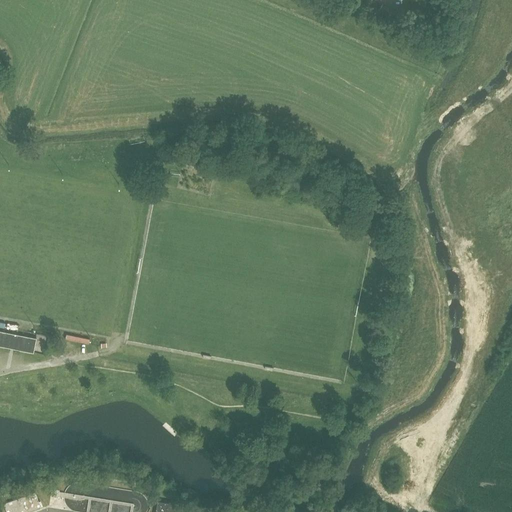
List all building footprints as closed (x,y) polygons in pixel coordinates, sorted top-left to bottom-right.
[(382,3),(376,14),(388,21),(394,10),(382,3)] [(36,338),(0,330),(0,345),(33,352),(36,338)] [(80,509),(104,511),(143,511),(147,509),(148,501),(146,496),(140,491),(77,483),(69,487),(66,493),(66,500),(71,506),(80,509)] [(58,498),(59,490),(52,489),(51,497),(58,498)] [(35,492),(3,504),(6,511),(31,511),(41,509),(35,492)] [(157,501),(155,511),(176,511),(178,504),(157,501)]
